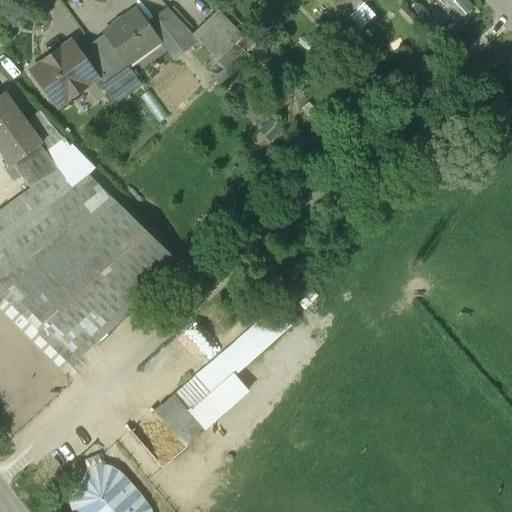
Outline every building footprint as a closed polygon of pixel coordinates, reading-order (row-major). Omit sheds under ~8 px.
[(358,0),(327,0),(346,20),(363,5),(358,0)] [(146,26),(134,10),(101,34),(101,35),(126,66),(158,43),(146,26)] [(168,10),(156,19),(182,56),(200,43),(192,34),(168,10)] [(217,10),(192,34),(200,43),(217,61),(238,40),(242,36),(217,10)] [(182,56),(156,19),(146,26),(158,43),(172,62),(182,56)] [(126,66),(101,35),(90,44),(127,95),(140,85),(126,66)] [(238,40),(217,61),(227,71),(248,51),(238,40)] [(70,42),(30,71),(53,103),(64,95),(68,100),(85,87),(82,82),(92,75),(93,74),(77,53),(70,42)] [(127,95),(90,44),(77,53),(93,74),(92,75),(113,105),(127,95)] [(0,149),(12,165),(14,164),(40,145),(43,144),(26,121),(5,92),(0,95),(0,149)] [(40,111),(26,121),(43,144),(56,134),(40,111)] [(158,186),(177,168),(167,158),(172,153),(159,139),(126,171),(137,182),(146,174),(158,186)] [(0,301),(10,292),(16,299),(98,224),(40,145),(14,164),(12,165),(30,188),(0,209),(0,301)] [(98,224),(16,299),(74,354),(172,263),(115,208),(98,224)] [(274,314),(214,360),(226,376),(286,330),(274,314)] [(202,373),(161,407),(192,446),(234,412),(202,373)]
